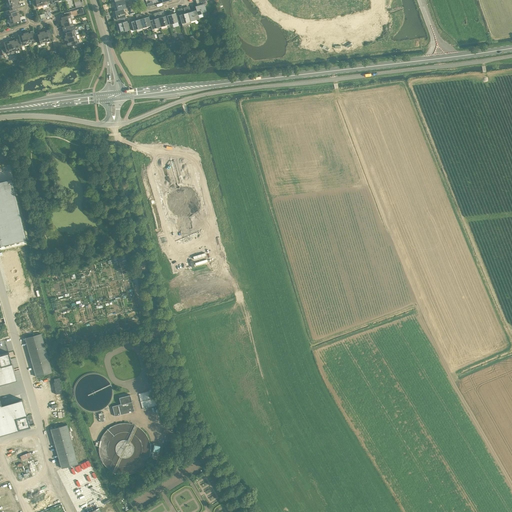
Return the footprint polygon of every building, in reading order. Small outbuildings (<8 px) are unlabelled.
[(17,8),(20,7),(19,4),(18,4),(17,2),(19,2),(18,0),(14,0),(8,2),(9,7),(8,7),(8,10),(9,10),(17,8)] [(42,5),(40,0),(32,0),(35,9),(37,8),(37,7),(42,5)] [(127,0),(119,0),(115,1),(117,10),(126,8),(126,7),(124,2),(128,1),(127,0)] [(195,6),(196,10),(198,15),(202,14),(202,12),(206,11),(204,4),(206,3),(205,1),(208,0),(201,0),(198,1),(199,5),(195,6)] [(286,0),(280,7),(284,10),(289,3),(286,0)] [(291,5),(291,8),(293,9),(291,16),(298,17),(298,16),(300,7),(294,5),(294,6),(291,5)] [(186,7),(190,21),(199,18),(198,15),(196,10),(190,12),(188,6),(186,7)] [(117,10),(114,11),(116,18),(117,19),(123,18),(125,17),(124,11),(127,10),(126,7),(126,8),(117,10)] [(190,21),(186,7),(183,7),(185,13),(179,15),(180,21),(182,26),(191,24),(190,21)] [(9,18),(19,15),(18,13),(17,13),(16,11),(18,11),(17,8),(9,10),(8,10),(5,11),(6,14),(7,14),(9,18)] [(318,11),(319,14),(321,14),(322,18),(328,17),(326,8),(320,9),(320,10),(318,11)] [(61,22),(71,19),(70,15),(71,15),(70,12),(59,15),(59,18),(61,18),(61,20),(60,20),(61,22)] [(169,24),(166,15),(161,17),(159,12),(156,13),(159,23),(160,27),(167,25),(169,24)] [(138,14),(142,28),(150,25),(151,25),(149,20),(148,17),(143,18),(141,13),(138,14)] [(149,20),(151,25),(150,25),(152,29),(160,27),(159,23),(156,13),(154,13),(155,19),(149,20)] [(180,21),(179,15),(176,16),(175,13),(166,15),(169,24),(178,22),(180,21)] [(142,28),(138,14),(135,15),(137,20),(131,22),(133,30),(142,28)] [(19,15),(9,18),(10,23),(9,23),(10,26),(21,23),(20,20),(19,20),(18,18),(20,18),(19,15)] [(123,18),(117,19),(120,31),(125,30),(125,31),(129,30),(127,21),(124,21),(123,18)] [(71,19),(61,22),(62,25),(63,25),(63,27),(62,27),(63,30),(75,27),(74,24),(73,24),(71,19)] [(76,30),(75,27),(63,30),(64,35),(65,38),(76,35),(74,30),(76,30)] [(46,30),(44,31),(42,32),(45,42),(49,41),(50,42),(53,41),(49,30),(46,30)] [(34,34),(33,31),(30,32),(31,33),(28,33),(28,32),(26,33),(28,43),(33,42),(33,43),(36,42),(37,42),(34,34)] [(45,42),(42,32),(39,33),(39,34),(37,34),(37,33),(34,34),(37,42),(36,42),(37,46),(40,45),(40,44),(45,42)] [(28,43),(26,33),(23,34),(23,35),(21,35),(21,34),(18,35),(19,38),(21,47),(24,46),(24,45),(28,43)] [(77,39),(76,35),(65,38),(66,41),(68,46),(79,42),(78,39),(77,39)] [(19,38),(16,39),(16,41),(14,41),(14,40),(11,41),(14,51),(19,50),(19,51),(22,50),(21,47),(19,38)] [(5,48),(1,49),(2,54),(6,53),(7,54),(10,54),(10,52),(14,51),(11,41),(9,41),(9,43),(7,43),(7,42),(4,43),(5,48)] [(11,178),(0,180),(0,244),(0,246),(26,240),(11,178)] [(34,266),(8,272),(22,333),(49,327),(34,266)] [(138,332),(99,342),(103,358),(142,347),(138,332)] [(52,372),(45,348),(41,333),(24,338),(27,348),(35,377),(52,372)] [(8,352),(0,354),(0,384),(16,380),(8,352)] [(119,398),(121,404),(112,406),(115,416),(129,412),(129,411),(130,411),(131,412),(134,411),(130,395),(119,398)] [(0,400),(0,434),(30,426),(22,399),(1,405),(0,400)] [(61,469),(78,464),(67,425),(50,429),(61,469)] [(171,441),(173,431),(163,429),(162,434),(165,435),(164,440),(171,441)] [(150,454),(149,457),(157,458),(160,446),(150,444),(150,449),(150,454)]
